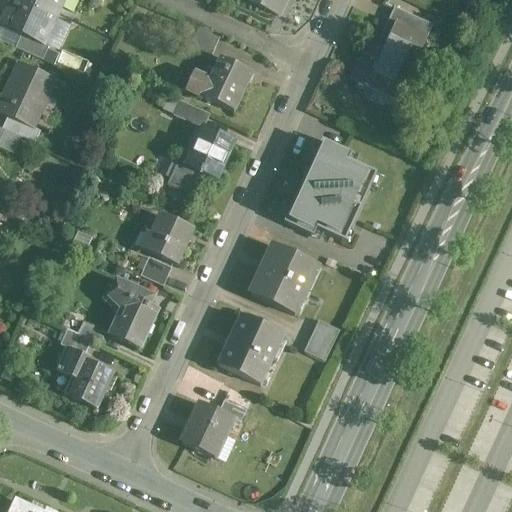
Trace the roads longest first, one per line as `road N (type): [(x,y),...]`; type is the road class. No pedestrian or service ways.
road 1 (residential): [(122,474),(341,0)]
road 2 (secondary): [(323,511),(511,103)]
road 3 (residential): [(0,413),(122,474)]
